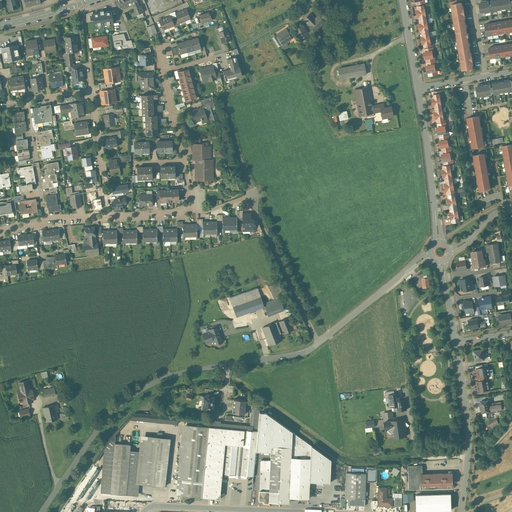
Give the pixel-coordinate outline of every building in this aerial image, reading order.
[(6,0),(9,10),(17,8),(15,0),(6,0)] [(136,0),(118,0),(123,9),(130,6),(130,5),(132,4),(136,15),(143,12),(140,6),(139,6),(137,2),(136,0)] [(481,2),(479,3),(479,4),(480,13),(490,12),(488,1),(486,1),(486,0),(480,1),(481,2)] [(492,0),(490,1),(492,11),(511,8),(509,0),(492,0)] [(458,3),(451,4),(459,51),(470,49),(469,46),(470,46),(469,43),(468,37),(468,34),(467,34),(466,28),(467,28),(466,24),(465,18),(463,6),(462,6),(462,3),(458,3)] [(424,5),(417,6),(418,10),(416,10),(418,17),(419,16),(419,20),(426,19),(425,14),(427,14),(426,10),(425,10),(424,5)] [(186,10),(181,12),(185,20),(190,18),(186,10)] [(101,13),(93,14),(94,22),(95,27),(112,25),(111,12),(104,13),(104,11),(100,11),(101,13)] [(181,12),(176,14),(177,16),(179,23),(185,20),(181,12)] [(209,12),(199,15),(201,22),(201,23),(204,22),(212,20),(209,12)] [(94,22),(93,14),(93,13),(86,14),(87,22),(94,22)] [(315,19),(309,14),(304,20),(309,25),(309,26),(313,30),(315,32),(315,31),(324,22),(318,16),(315,19)] [(170,16),(165,18),(168,27),(173,25),(174,25),(173,24),(171,19),(170,16)] [(168,27),(165,18),(159,21),(162,27),(163,29),(168,27)] [(426,19),(419,20),(420,23),(419,24),(420,30),(421,30),(422,33),(429,32),(428,27),(429,27),(428,23),(427,24),(426,19)] [(154,24),(146,27),(150,36),(157,33),(154,24)] [(301,24),(295,28),(303,42),(309,38),(306,33),(301,24)] [(286,29),(276,35),(282,44),(292,38),(286,29)] [(218,32),(219,35),(222,43),(227,42),(227,40),(230,39),(227,30),(218,32)] [(313,30),(306,33),(309,38),(317,34),(315,31),(315,32),(313,30)] [(429,32),(422,33),(422,37),(421,37),(422,44),(423,43),(424,47),(431,46),(430,41),(431,41),(431,37),(429,37),(429,32)] [(124,34),(112,35),(114,46),(127,45),(126,41),(124,34)] [(76,36),(64,38),(66,53),(63,53),(63,59),(71,58),(71,52),(78,51),(76,36)] [(106,36),(92,38),(93,47),(108,45),(106,36)] [(281,45),(275,36),(272,38),(278,47),(281,45)] [(198,38),(191,39),(194,50),(201,49),(198,41),(198,38)] [(45,41),(43,41),(43,42),(45,52),(56,50),(54,39),(45,41)] [(191,39),(184,41),(187,52),(194,50),(191,39)] [(184,41),(177,43),(178,47),(180,54),(187,52),(184,41)] [(17,45),(11,46),(8,46),(8,47),(2,48),(4,61),(20,58),(17,45)] [(431,47),(424,49),(425,52),(424,52),(425,59),(426,59),(427,62),(434,61),(433,56),(434,56),(433,52),(432,52),(431,47)] [(470,49),(459,51),(462,70),(473,68),(473,65),(471,52),(470,52),(470,49)] [(151,55),(141,55),(141,59),(140,60),(140,65),(141,65),(142,65),(143,65),(144,65),(145,65),(151,64),(151,55)] [(234,57),(227,59),(229,67),(230,67),(237,65),(238,64),(237,60),(235,60),(234,57)] [(71,58),(63,59),(64,66),(69,65),(72,65),(71,58)] [(434,61),(427,62),(427,66),(426,66),(427,72),(428,72),(429,76),(431,76),(436,75),(435,70),(436,69),(435,66),(434,66),(434,61)] [(364,64),(338,69),(340,79),(366,74),(364,64)] [(237,65),(230,67),(231,69),(223,71),(226,81),(242,76),(239,66),(238,67),(237,65)] [(118,66),(106,68),(107,73),(104,73),(106,83),(100,84),(100,87),(111,86),(111,83),(117,82),(117,80),(120,79),(119,71),(118,72),(117,67),(118,67),(118,66)] [(213,66),(200,69),(203,82),(216,78),(216,80),(221,78),(218,69),(214,70),(213,66)] [(80,69),(71,70),(71,71),(72,76),(74,77),(74,81),(75,81),(76,82),(78,82),(78,81),(78,80),(83,80),(82,69),(80,69)] [(188,70),(184,70),(183,70),(181,71),(178,72),(179,75),(178,76),(179,78),(190,75),(189,73),(188,74),(188,72),(188,70)] [(54,73),(49,73),(51,87),(63,85),(62,75),(55,76),(54,73)] [(153,73),(136,73),(136,80),(141,80),(142,89),(154,89),(153,73)] [(190,75),(179,78),(179,80),(180,81),(181,84),(179,84),(179,85),(180,84),(192,81),(191,81),(190,79),(190,77),(190,75)] [(23,76),(9,79),(11,90),(25,87),(23,76)] [(36,79),(31,79),(32,90),(42,89),(41,77),(36,78),(36,79)] [(509,80),(503,81),(504,82),(502,82),(504,93),(509,92),(511,91),(511,83),(511,80),(509,81),(509,80)] [(192,81),(180,84),(181,86),(182,87),(183,89),(180,90),(182,90),(193,87),(192,87),(192,85),(191,84),(191,83),(192,83),(192,81)] [(500,81),(494,82),(494,83),(492,83),(494,94),(498,93),(504,93),(502,82),(500,82),(500,81)] [(487,86),(484,86),(483,84),(477,85),(478,87),(476,88),(477,94),(477,97),(483,96),(487,95),(492,95),(490,83),(487,83),(487,86)] [(111,86),(100,87),(101,91),(101,90),(102,95),(101,95),(102,105),(116,103),(114,88),(111,89),(111,86)] [(193,87),(182,90),(182,92),(184,93),(184,95),(182,96),(183,96),(195,93),(195,92),(194,93),(193,90),(193,89),(194,89),(193,87)] [(369,87),(354,90),(359,116),(373,113),(373,111),(372,106),(369,87)] [(195,93),(183,96),(184,98),(185,98),(186,101),(189,100),(190,101),(192,100),(196,99),(195,96),(194,95),(195,94),(195,93)] [(439,94),(432,95),(433,98),(432,99),(433,105),(434,105),(435,108),(442,107),(441,102),(442,102),(441,98),(440,99),(439,94)] [(212,96),(201,100),(204,108),(203,108),(198,109),(198,110),(190,113),(193,122),(201,120),(202,123),(207,121),(207,124),(215,122),(210,107),(214,106),(212,96)] [(82,102),(69,104),(69,105),(60,106),(60,111),(72,109),(74,117),(75,117),(85,115),(82,102)] [(384,108),(384,104),(372,106),(373,111),(380,109),(382,118),(388,117),(393,116),(391,107),(384,108)] [(50,105),(40,107),(43,122),(51,121),(51,114),(50,105)] [(40,107),(33,109),(34,119),(35,123),(43,122),(40,107)] [(442,107),(435,108),(435,112),(434,112),(435,119),(437,118),(437,122),(444,121),(443,116),(444,116),(443,112),(442,112),(442,107)] [(19,112),(13,113),(13,117),(14,123),(24,122),(23,116),(24,116),(24,111),(19,112)] [(346,111),(338,113),(339,120),(348,119),(346,111)] [(113,113),(103,114),(105,127),(115,125),(113,113)] [(483,145),(478,116),(467,118),(469,124),(467,124),(467,127),(469,127),(471,138),(469,139),(470,142),(472,141),(473,147),(483,145)] [(70,121),(63,122),(64,130),(75,129),(74,124),(72,124),(72,120),(70,121)] [(24,122),(14,123),(15,127),(14,127),(15,133),(22,132),(26,132),(25,126),(26,126),(25,122),(24,122)] [(87,122),(74,123),(74,124),(75,129),(76,135),(84,134),(89,133),(87,122)] [(444,122),(437,124),(438,127),(437,127),(438,134),(439,134),(440,137),(447,136),(446,131),(447,131),(446,127),(445,127),(444,122)] [(41,134),(39,135),(41,146),(50,145),(49,138),(53,138),(52,132),(41,134)] [(447,136),(440,137),(440,141),(439,141),(440,147),(442,147),(442,151),(449,149),(448,145),(449,144),(449,141),(447,141),(447,136)] [(116,137),(109,138),(105,139),(106,147),(117,146),(116,137)] [(23,140),(16,141),(16,145),(17,151),(18,155),(18,161),(26,160),(29,160),(28,154),(29,154),(28,149),(27,144),(28,144),(27,139),(23,140)] [(202,144),(192,144),(193,160),(195,160),(195,181),(205,181),(205,184),(210,184),(210,180),(213,180),(213,159),(210,159),(210,146),(208,146),(208,143),(202,143),(202,144)] [(511,143),(503,146),(509,185),(511,184),(511,143)] [(50,145),(41,146),(42,158),(43,158),(50,157),(52,157),(51,150),(55,149),(54,144),(50,145)] [(70,147),(66,148),(68,160),(72,159),(72,160),(73,160),(75,160),(75,159),(75,158),(77,158),(75,146),(70,147)] [(449,149),(442,151),(443,154),(442,154),(443,161),(444,161),(445,164),(451,163),(450,158),(452,158),(451,154),(450,154),(449,149)] [(484,153),(474,155),(475,162),(474,163),(474,162),(474,166),(475,166),(476,166),(478,180),(477,180),(477,184),(478,184),(478,183),(479,183),(480,191),(490,189),(484,153)] [(91,157),(81,158),(83,167),(85,166),(91,166),(92,165),(91,161),(91,157)] [(116,159),(108,160),(110,172),(120,171),(119,166),(117,166),(116,159)] [(58,162),(46,164),(47,169),(44,169),(45,176),(55,174),(54,169),(59,169),(58,162)] [(91,166),(85,166),(86,172),(87,172),(88,182),(96,180),(94,171),(93,171),(92,165),(91,166)] [(450,165),(443,166),(443,170),(442,170),(443,177),(444,176),(445,180),(452,179),(451,174),(452,174),(452,170),(450,170),(450,165)] [(32,166),(17,169),(18,175),(25,174),(26,183),(27,185),(33,183),(35,183),(32,166)] [(0,184),(1,184),(2,186),(10,185),(8,174),(8,173),(3,174),(0,174),(0,184)] [(45,176),(44,176),(45,181),(42,182),(43,189),(49,188),(53,187),(52,182),(57,181),(56,174),(55,174),(45,176)] [(452,179),(445,180),(446,183),(444,184),(446,190),(447,190),(447,193),(454,192),(453,187),(455,187),(454,183),(453,183),(452,179)] [(26,183),(18,185),(20,192),(34,190),(33,183),(27,185),(26,183)] [(178,189),(160,190),(160,202),(177,201),(179,200),(178,189)] [(96,192),(89,193),(90,200),(92,200),(93,210),(102,208),(100,198),(97,199),(96,192)] [(56,194),(46,196),(47,203),(48,203),(49,212),(61,210),(60,205),(55,205),(54,202),(57,202),(56,194)] [(73,195),(70,195),(70,196),(72,208),(81,206),(79,194),(73,195)] [(454,194),(448,195),(448,199),(447,199),(448,205),(449,205),(450,209),(457,207),(456,203),(457,202),(456,199),(455,199),(454,194)] [(125,197),(115,199),(116,201),(112,201),(113,210),(123,209),(122,203),(125,202),(125,197)] [(24,200),(19,201),(21,214),(38,212),(36,199),(24,200)] [(457,207),(450,209),(451,212),(449,212),(450,219),(452,219),(452,222),(459,221),(458,216),(459,216),(459,212),(458,212),(457,207)] [(250,212),(243,213),(243,217),(243,223),(245,223),(245,228),(250,228),(250,230),(256,230),(256,224),(256,223),(254,223),(254,220),(251,220),(251,216),(250,217),(250,212)] [(89,242),(84,243),(85,253),(99,252),(98,245),(96,246),(94,236),(95,236),(94,227),(84,228),(85,237),(88,236),(89,242)] [(59,229),(51,230),(52,240),(60,239),(59,229)] [(51,230),(42,231),(43,236),(44,241),(52,240),(51,230)] [(26,234),(18,235),(19,240),(19,245),(27,244),(26,234)] [(33,234),(26,234),(27,244),(34,243),(33,239),(33,234)] [(10,240),(1,241),(3,251),(11,250),(10,240)] [(498,248),(492,249),(491,244),(488,245),(489,252),(491,263),(500,261),(498,248)] [(480,251),(471,252),(473,267),(485,265),(484,259),(482,260),(482,255),(481,255),(480,251)] [(56,256),(57,265),(66,263),(65,254),(56,255),(56,256)] [(57,265),(56,256),(46,257),(46,259),(48,269),(53,268),(53,267),(57,267),(57,265)] [(37,260),(27,261),(28,270),(38,269),(37,260)] [(465,261),(456,262),(458,270),(467,269),(466,265),(465,261)] [(6,267),(0,267),(0,279),(3,279),(3,278),(7,278),(8,278),(7,275),(17,273),(15,264),(5,266),(6,267)] [(500,275),(493,276),(495,285),(498,285),(501,287),(502,284),(506,284),(504,275),(500,275)] [(487,276),(479,277),(480,286),(488,285),(489,285),(488,281),(487,276)] [(469,278),(461,279),(462,286),(463,286),(464,290),(467,289),(467,290),(471,290),(469,281),(469,278)] [(278,282),(268,286),(274,299),(284,296),(278,282)] [(239,294),(229,297),(236,317),(250,312),(247,302),(261,297),(258,289),(240,296),(239,294)] [(503,296),(496,297),(498,305),(510,303),(509,297),(508,295),(503,296)] [(490,296),(479,298),(481,306),(481,309),(482,309),(492,307),(490,296)] [(261,297),(247,302),(250,312),(264,306),(261,297)] [(279,298),(264,304),(265,307),(268,316),(283,310),(279,298)] [(468,300),(467,300),(466,300),(466,301),(462,302),(462,307),(465,306),(466,312),(474,311),(473,303),(469,304),(469,301),(468,301),(468,300)] [(510,313),(499,315),(500,325),(511,323),(510,313)] [(275,323),(262,327),(269,345),(282,340),(279,334),(282,332),(282,333),(283,333),(283,334),(296,328),(294,322),(291,323),(289,318),(275,323)] [(477,319),(469,320),(470,328),(479,327),(478,326),(485,325),(484,319),(478,320),(477,319)] [(217,327),(209,330),(210,331),(203,334),(206,343),(213,340),(214,345),(222,342),(217,327)] [(483,349),(474,350),(474,351),(473,352),(474,354),(475,355),(476,360),(484,359),(483,349)] [(483,368),(477,369),(477,371),(476,371),(477,373),(478,373),(479,381),(477,381),(477,382),(488,380),(487,376),(490,376),(488,367),(483,368)] [(488,380),(477,382),(478,389),(478,391),(481,391),(489,389),(488,380)] [(30,390),(28,381),(19,383),(21,392),(18,393),(19,399),(22,398),(23,404),(32,401),(32,399),(33,397),(32,390),(30,390)] [(54,387),(42,390),(44,397),(58,393),(56,387),(54,387)] [(211,395),(206,394),(206,396),(199,395),(199,399),(202,400),(201,408),(212,409),(213,405),(213,400),(213,396),(211,396),(211,395)] [(397,402),(399,401),(398,394),(394,394),(389,395),(390,407),(397,406),(397,402)] [(246,400),(233,399),(232,413),(244,414),(246,402),(246,400)] [(399,401),(397,402),(397,406),(398,411),(406,410),(405,401),(399,401)] [(489,401),(480,402),(481,405),(480,406),(481,410),(481,409),(482,413),(487,412),(490,411),(489,404),(489,401)] [(54,405),(43,407),(46,422),(58,419),(56,409),(54,405)] [(64,413),(60,414),(61,420),(68,418),(65,406),(62,407),(64,413)] [(28,409),(19,411),(21,418),(30,416),(28,409)] [(292,432),(265,413),(259,413),(258,432),(256,451),(271,452),(270,461),(269,491),(269,492),(289,493),(292,432)] [(373,427),(376,426),(375,420),(366,421),(366,431),(373,431),(373,427)] [(403,420),(392,421),(393,430),(393,432),(393,433),(393,437),(406,436),(405,430),(404,430),(403,420)] [(218,421),(218,426),(245,429),(246,425),(221,423),(221,421),(218,421)] [(392,421),(384,422),(386,430),(388,429),(392,429),(392,430),(393,430),(392,421)] [(208,427),(187,425),(182,485),(179,484),(178,495),(182,495),(181,499),(185,499),(185,502),(188,502),(191,502),(191,500),(201,500),(201,497),(208,427)] [(258,432),(208,427),(201,497),(220,499),(222,474),(238,475),(253,477),(256,451),(258,432)] [(311,446),(292,432),(290,473),(310,474),(310,473),(311,446)] [(167,438),(147,436),(142,484),(162,486),(167,438)] [(130,445),(115,443),(114,451),(110,494),(126,495),(130,445)] [(331,460),(311,446),(310,473),(309,482),(330,483),(331,460)] [(106,456),(105,456),(102,493),(110,494),(114,451),(108,450),(108,453),(107,453),(106,456)] [(270,461),(260,460),(260,471),(260,476),(259,491),(269,491),(270,461)] [(422,465),(407,466),(408,489),(453,488),(453,484),(447,484),(447,485),(442,485),(442,484),(430,485),(430,486),(425,486),(425,485),(420,485),(420,474),(423,474),(422,465)] [(310,474),(290,473),(289,493),(289,498),(309,499),(309,482),(310,473),(310,474)] [(366,473),(346,473),(345,498),(365,499),(366,473)] [(423,474),(420,474),(420,485),(425,485),(425,486),(430,486),(430,485),(442,484),(442,485),(447,485),(447,484),(453,484),(452,473),(423,474)] [(259,491),(260,476),(259,476),(258,501),(260,501),(260,503),(262,503),(262,501),(268,501),(269,492),(269,491),(259,491)] [(386,488),(378,488),(377,506),(392,506),(392,498),(386,497),(386,488)] [(269,492),(268,501),(268,502),(289,503),(289,498),(289,493),(269,492)] [(403,502),(414,501),(414,493),(403,494),(403,502)] [(451,494),(415,495),(416,511),(451,510),(451,494)]
